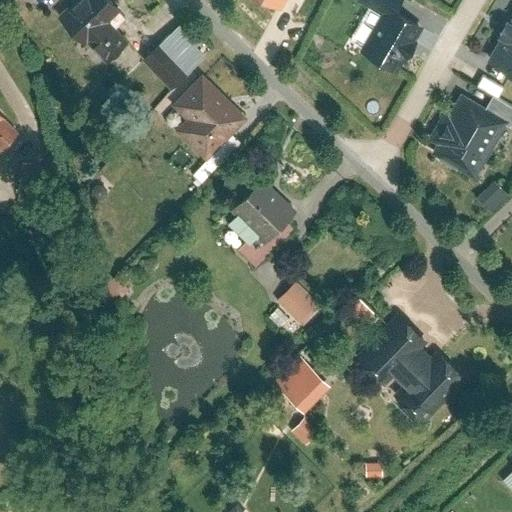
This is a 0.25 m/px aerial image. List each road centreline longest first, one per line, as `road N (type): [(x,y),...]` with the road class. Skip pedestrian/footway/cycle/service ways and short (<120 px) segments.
road 1 (residential): [(194,0),(371,168)]
road 2 (residential): [(371,168),(511,306)]
road 3 (residential): [(371,168),(467,0)]
